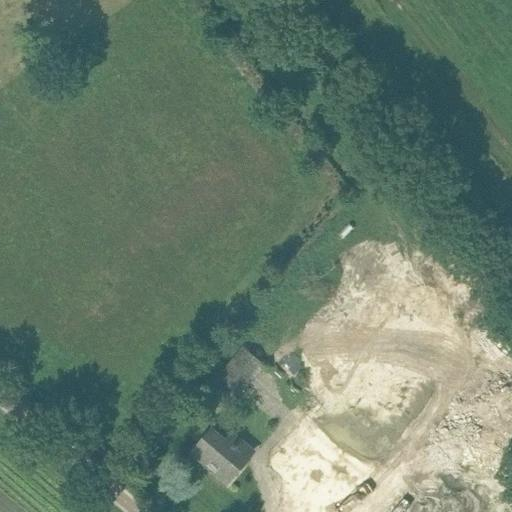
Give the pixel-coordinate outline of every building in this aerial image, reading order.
[(488,297),(440,240),(417,260),(464,317),(488,297)] [(226,367),(217,377),(239,395),(247,385),(226,367)] [(446,388),(438,396),(446,404),(454,396),(446,388)] [(248,446),(217,420),(190,452),(227,483),(248,459),(242,453),(248,446)] [(334,464),(309,487),(333,511),(366,511),(374,505),(334,464)] [(424,472),(395,500),(406,511),(417,511),(441,490),(424,472)] [(441,511),(467,484),(457,475),(422,511),(441,511)]
